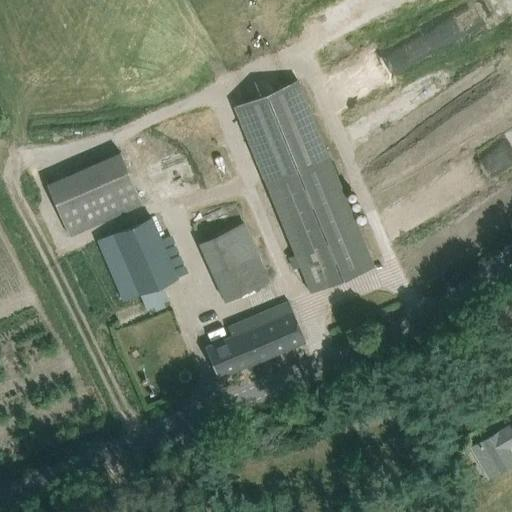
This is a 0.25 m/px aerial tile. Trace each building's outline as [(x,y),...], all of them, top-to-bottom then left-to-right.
[(298,78),(233,105),(264,178),(310,292),(374,264),(328,152),(298,78)] [(143,203),(120,151),(47,183),(69,234),(143,203)] [(105,234),(96,238),(123,300),(132,295),(140,292),(163,282),(177,275),(149,215),(105,234)] [(269,280),(242,221),(210,236),(237,295),(269,280)] [(170,291),(150,299),(168,344),(189,336),(170,291)] [(231,335),(205,345),(207,350),(211,359),(217,375),(218,378),(220,377),(305,341),(306,341),(298,323),(290,303),(228,329),(231,335)] [(511,424),(472,447),(482,465),(487,475),(511,460),(511,424)]
